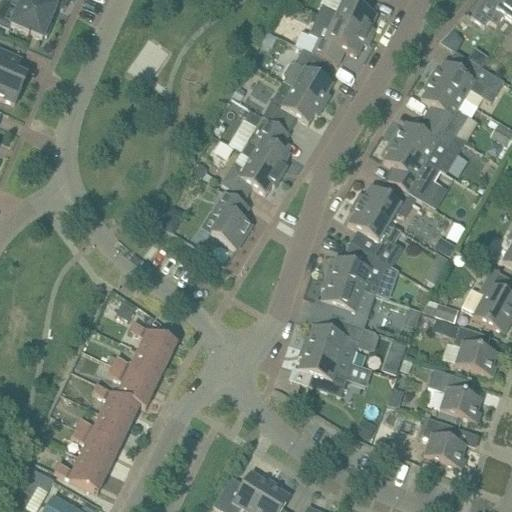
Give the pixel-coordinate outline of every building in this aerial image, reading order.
[(19,0),(21,1),(9,29),(42,43),(56,10),(35,1),(35,0),(19,0)] [(318,16),(370,41),(374,33),(370,31),(376,18),(362,12),(367,0),(337,0),(343,3),(338,15),(322,8),(318,16)] [(511,25),(511,0),(504,0),(499,7),(489,0),(484,0),(470,20),(484,30),(488,24),(496,29),(503,19),(511,25)] [(310,56),(331,66),(337,68),(343,54),(356,60),(362,48),(366,50),(370,41),(318,16),(309,35),(317,39),(310,56)] [(267,36),(262,46),(271,51),(276,41),(267,36)] [(293,91),(323,110),(329,100),(326,98),(332,88),(321,82),(331,66),(303,52),(293,68),(289,68),(282,79),(284,82),(282,86),(292,92),(293,91)] [(26,80),(20,78),(15,75),(21,62),(0,53),(0,101),(14,108),(26,80)] [(435,73),(429,83),(465,105),(471,95),(490,106),(503,85),(471,65),(463,78),(443,66),(438,74),(435,73)] [(459,115),(465,105),(429,83),(423,93),(426,95),(420,104),(435,112),(428,124),(454,140),(467,120),(459,115)] [(317,120),(323,110),(293,91),(292,92),(286,102),(276,96),(262,120),(288,136),(297,122),(308,128),(313,118),(317,120)] [(240,156),(250,162),(280,180),(287,170),(283,168),(289,158),(279,152),(288,136),(262,120),(261,121),(252,116),(248,122),(250,128),(255,131),(240,156)] [(398,134),(391,144),(440,174),(445,177),(464,146),(428,124),(420,136),(406,127),(401,136),(398,134)] [(440,174),(391,144),(385,155),(388,156),(383,165),(397,174),(391,185),(422,205),(440,174)] [(274,191),(280,180),(250,162),(243,172),(234,166),(221,187),(244,201),(251,190),(265,198),(271,189),(274,191)] [(354,206),(389,227),(396,216),(404,221),(416,201),(384,181),(377,194),(370,190),(364,200),(359,197),(354,206)] [(236,254),(252,228),(241,222),(248,211),(224,196),(211,218),(219,223),(210,238),(236,254)] [(382,239),(389,227),(354,206),(349,215),(353,217),(347,228),(357,234),(349,246),(378,263),(390,244),(382,239)] [(511,233),(507,242),(511,244),(511,245),(501,265),(511,271),(511,233)] [(385,267),(378,263),(349,246),(344,263),(335,261),(330,278),(326,277),(325,281),(374,299),(385,267)] [(511,297),(511,283),(500,277),(491,272),(478,297),(470,293),(460,311),(473,318),(472,320),(504,337),(511,322),(511,299),(511,297)] [(433,274),(427,284),(433,288),(439,277),(433,274)] [(374,299),(325,281),(323,287),(326,288),(320,305),(334,310),(330,322),(342,326),(363,332),(367,320),(374,299)] [(453,326),(458,314),(427,304),(424,316),(453,326)] [(375,336),(363,332),(330,322),(326,334),(312,329),(306,346),(303,345),(301,350),(352,366),(357,352),(368,356),(374,354),(378,342),(375,336)] [(137,355),(166,369),(172,356),(168,354),(172,345),(133,326),(128,335),(143,342),(137,355)] [(489,340),(470,334),(459,330),(452,348),(460,351),(454,368),(492,381),(496,370),(492,369),(496,357),(485,353),(489,340)] [(392,345),(388,357),(401,361),(405,349),(392,345)] [(340,401),(352,366),(301,350),(300,355),(303,356),(297,373),(311,378),(307,390),(340,401)] [(159,382),(166,369),(137,355),(130,367),(116,360),(112,369),(151,389),(155,380),(159,382)] [(151,389),(112,369),(107,379),(122,386),(115,399),(135,408),(144,413),(151,399),(147,397),(151,389)] [(474,386),(455,380),(434,373),(427,391),(444,397),(439,414),(477,427),(480,417),(477,415),(481,403),(469,399),(474,386)] [(99,418),(128,432),(135,418),(131,416),(135,408),(115,399),(95,389),(92,397),(106,404),(99,418)] [(392,394),(387,407),(397,411),(402,397),(392,394)] [(387,412),(383,425),(394,429),(399,415),(387,412)] [(74,432),(114,452),(119,442),(122,444),(128,432),(99,418),(94,430),(79,423),(74,432)] [(423,460),(461,473),(465,463),(461,461),(465,449),(454,445),(458,432),(427,421),(421,440),(429,443),(423,460)] [(114,452),(74,432),(70,441),(85,448),(78,461),(107,475),(114,461),(110,460),(114,452)] [(107,475),(78,461),(72,474),(58,467),(54,476),(93,495),(98,486),(101,487),(107,475)] [(33,473),(12,509),(16,511),(24,511),(34,496),(43,502),(53,485),(33,473)] [(240,511),(254,511),(271,484),(267,482),(265,485),(250,475),(242,488),(230,481),(212,510),(214,511),(212,511),(240,511)] [(271,484),(254,511),(282,511),(289,500),(274,490),(276,487),(271,484)] [(34,502),(28,511),(68,511),(71,507),(58,499),(51,511),(34,502)]
